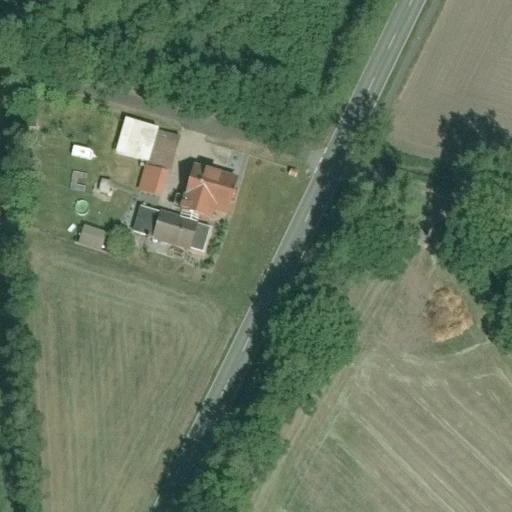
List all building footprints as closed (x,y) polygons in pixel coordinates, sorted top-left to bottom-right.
[(163,130),(130,120),(120,153),(153,163),(163,130)] [(163,130),(153,163),(174,169),(184,136),(163,130)] [(170,173),(149,166),(141,191),(163,198),(170,173)] [(241,179),(198,166),(184,212),(217,222),(220,211),(230,214),(241,179)] [(137,234),(157,240),(165,214),(145,208),(137,234)] [(157,240),(193,251),(201,225),(165,214),(157,240)] [(215,229),(201,225),(193,251),(207,255),(215,229)] [(84,227),(78,245),(100,252),(106,234),(84,227)]
